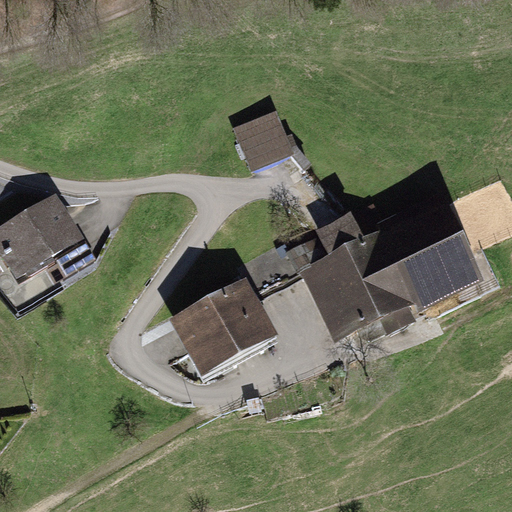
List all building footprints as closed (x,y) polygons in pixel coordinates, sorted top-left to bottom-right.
[(276,114),(234,131),(251,175),(293,158),(276,114)] [(380,237),(301,274),(336,346),(417,308),(420,314),(483,285),(442,198),(376,228),(380,237)] [(55,199),(0,232),(0,252),(18,281),(82,243),(55,199)] [(357,226),(379,218),(375,207),(353,214),(357,226)] [(246,284),(173,324),(202,378),(276,338),(246,284)]
